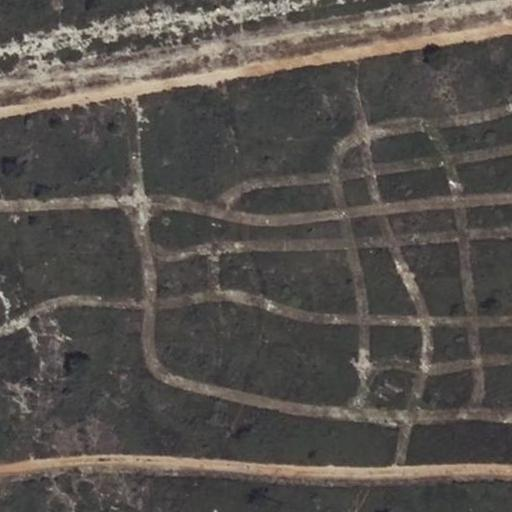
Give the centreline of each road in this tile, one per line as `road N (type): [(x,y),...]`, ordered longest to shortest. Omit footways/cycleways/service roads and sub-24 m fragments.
road 1 (track): [(511,23),(0,109)]
road 2 (track): [(0,466),(47,455),(229,450),(371,471),(511,461)]
